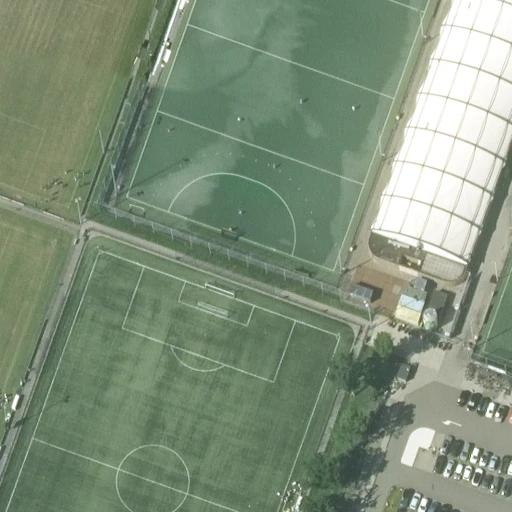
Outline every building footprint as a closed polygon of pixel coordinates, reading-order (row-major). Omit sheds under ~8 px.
[(368,244),(368,247),(369,250),(369,254),(371,257),(373,260),(375,262),(378,264),(441,286),(444,286),(447,286),(450,286),(454,285),(457,284),(459,282),(462,280),(464,278),(466,275),(506,160),(510,150),(511,143),(511,0),(454,0),(370,237),(369,240),(368,244)] [(439,321),(447,298),(433,293),(425,316),(432,319),(439,321)] [(393,320),(416,320),(416,312),(393,312),(393,320)] [(511,378),(473,365),(468,379),(511,393),(511,378)] [(406,382),(410,370),(401,367),(396,380),(398,381),(405,384),(406,382)]
